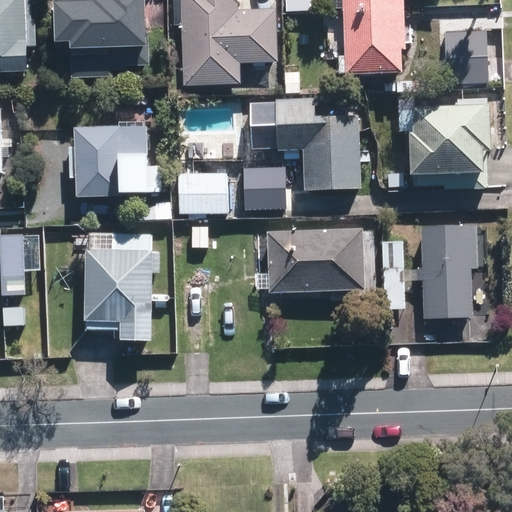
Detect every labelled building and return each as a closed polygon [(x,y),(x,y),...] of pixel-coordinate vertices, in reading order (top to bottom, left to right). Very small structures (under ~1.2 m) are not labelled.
[(0,0),(0,70),(31,70),(28,0),(0,0)] [(70,0),(72,19),(115,18),(114,0),(70,0)] [(183,0),(186,86),(245,84),(244,65),(282,63),(280,8),(241,10),(240,0),(183,0)] [(288,0),(289,10),(304,9),(303,0),(288,0)] [(347,0),(348,12),(350,56),(342,57),(343,74),(350,74),(350,77),(408,74),(407,51),(412,51),(410,8),(409,0),(347,0)] [(492,84),(490,32),(447,34),(450,85),(492,84)] [(307,191),(365,190),(363,116),(319,118),(318,98),(280,100),(281,151),(306,150),(307,191)] [(494,107),(416,108),(416,133),(413,133),(414,185),(446,185),(446,189),(489,188),(489,149),(495,148),(494,107)] [(234,141),(234,124),(227,123),(227,121),(209,122),(210,142),(234,141)] [(78,195),(162,190),(161,165),(149,166),(148,124),(74,126),(78,195)] [(230,174),(180,174),(180,215),(231,215),(230,174)] [(127,196),(91,197),(91,216),(127,216),(127,196)] [(156,203),(135,203),(136,216),(156,215),(156,203)] [(482,269),(481,227),(426,228),(426,268),(407,268),(406,240),(385,240),(386,308),(408,308),(407,281),(426,281),(427,319),(477,317),(476,268),(482,269)] [(370,290),(367,230),(271,233),(273,293),(370,290)] [(0,325),(9,325),(9,328),(24,328),(22,278),(9,279),(8,241),(0,241),(0,325)] [(111,287),(90,287),(90,306),(111,306),(111,287)] [(114,312),(67,314),(69,347),(116,346),(114,312)]
